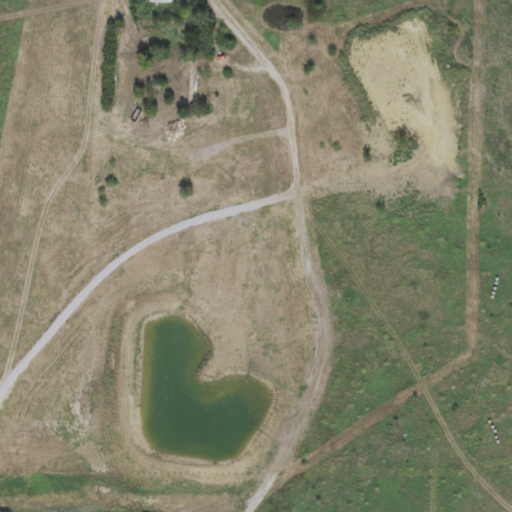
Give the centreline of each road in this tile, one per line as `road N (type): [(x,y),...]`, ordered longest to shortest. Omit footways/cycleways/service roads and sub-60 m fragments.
road 1 (residential): [(210,0),(286,96),(316,329),(312,387),(245,511)]
road 2 (residential): [(97,0),(98,115),(111,133),(289,142)]
road 3 (residential): [(246,511),(0,506)]
